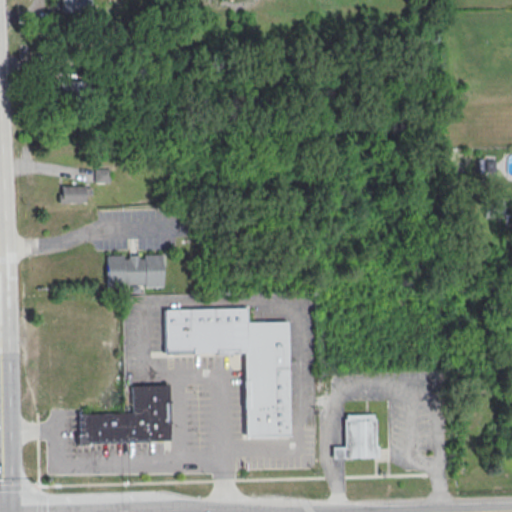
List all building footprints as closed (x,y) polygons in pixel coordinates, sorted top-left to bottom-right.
[(60,0),(89,0),(89,13),(60,13),(60,0)] [(129,44),(150,43),(152,61),(130,62),(129,44)] [(59,82),(91,81),(92,99),(59,100),(59,82)] [(93,169),(109,169),(109,183),(93,183),(93,176),(93,169)] [(60,187),(83,186),(84,203),(57,204),(57,195),(60,195),(60,187)] [(502,209),(493,209),(493,217),(502,217),(502,209)] [(104,256),(121,256),(121,259),(126,259),(126,256),(136,256),(136,259),(142,259),(142,256),(160,255),(161,287),(142,288),(142,285),(122,285),(122,288),(105,288),(104,256)] [(243,439),(288,438),(285,321),(244,322),(244,308),(162,310),(163,355),(213,354),(213,355),(236,355),(236,353),(242,353),(242,381),(240,381),(241,410),(242,410),(243,439)] [(168,442),(166,385),(129,386),(130,413),(76,415),(77,436),(75,436),(76,447),(87,447),(87,445),(168,442)] [(376,413),(342,413),(342,446),(330,446),(330,458),(376,458),(376,413)]
